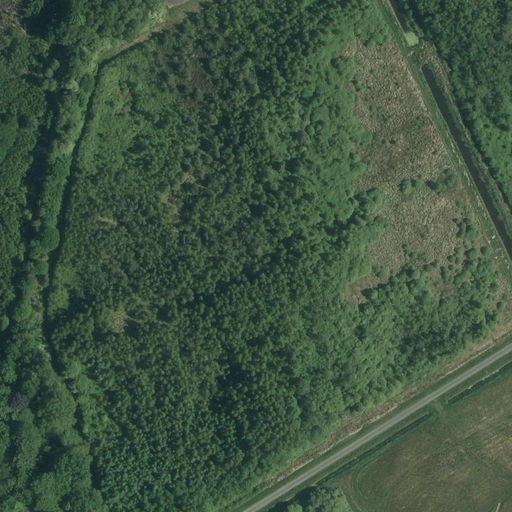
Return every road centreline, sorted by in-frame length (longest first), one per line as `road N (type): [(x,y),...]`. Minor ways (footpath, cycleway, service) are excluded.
road 1 (unclassified): [(249,511),(511,347)]
road 2 (track): [(7,350),(55,511)]
